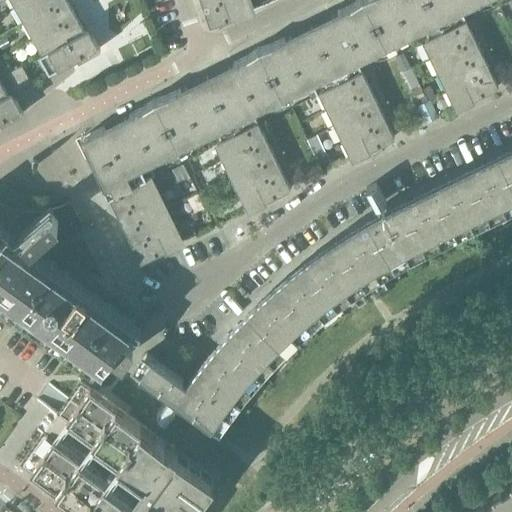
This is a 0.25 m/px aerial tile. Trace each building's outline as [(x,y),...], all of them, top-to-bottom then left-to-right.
[(63,0),(25,0),(18,5),(27,20),(63,0)] [(75,14),(67,0),(63,0),(27,20),(36,36),(75,14)] [(249,0),(222,0),(203,6),(210,24),(253,9),(249,0)] [(335,21),(314,31),(340,83),(362,72),(357,60),(386,45),(363,0),(357,0),(351,4),(332,14),(335,21)] [(363,0),(386,45),(427,25),(432,34),(443,29),(428,0),(363,0)] [(428,0),(443,29),(465,18),(461,9),(478,0),(428,0)] [(84,30),(83,28),(75,14),(36,36),(45,52),(84,30)] [(465,18),(443,29),(432,34),(424,38),(433,55),(473,35),(465,18)] [(84,30),(45,52),(54,68),(76,55),(78,60),(100,47),(88,25),(83,28),(84,30)] [(258,46),(258,47),(282,96),(311,82),(317,94),(322,92),(340,83),(314,31),(293,41),(290,34),(271,44),(259,47),(258,46)] [(473,35),(433,55),(441,72),(482,52),(473,35)] [(231,72),(210,82),(235,131),(257,120),(253,111),(282,96),(258,47),(257,47),(257,48),(246,56),(228,65),(231,72)] [(482,52),(441,72),(449,88),(490,68),(482,52)] [(8,72),(12,80),(26,72),(21,64),(8,72)] [(490,68),(449,88),(457,105),(498,85),(490,68)] [(26,72),(12,80),(17,88),(30,80),(26,72)] [(362,72),(340,83),(322,92),(330,108),(370,88),(362,72)] [(415,74),(407,78),(410,87),(419,83),(415,74)] [(154,97),(154,98),(178,147),(219,127),(224,136),(235,131),(210,82),(190,92),(186,85),(167,95),(155,98),(154,97)] [(370,88),(330,108),(337,124),(378,104),(370,88)] [(7,93),(0,97),(0,120),(2,124),(23,111),(15,97),(11,99),(7,93)] [(127,123),(107,132),(133,184),(150,176),(154,174),(149,161),(178,147),(154,98),(153,98),(153,99),(143,106),(124,116),(127,123)] [(428,99),(418,103),(426,120),(436,115),(428,99)] [(378,104),(337,124),(345,140),(386,120),(378,104)] [(257,120),(235,131),(224,136),(216,140),(225,157),(265,137),(257,120)] [(386,120),(345,140),(353,156),(394,136),(386,120)] [(85,146),(109,196),(133,184),(107,132),(104,125),(90,132),(94,142),(85,146)] [(316,134),(307,138),(314,154),(323,149),(316,134)] [(265,137),(225,157),(233,174),(274,154),(265,137)] [(511,150),(403,204),(386,213),(369,222),(354,231),(337,242),(321,254),(307,264),(292,275),(278,288),(264,300),(250,313),(237,327),(224,341),(212,355),(200,369),(190,384),(183,393),(184,393),(186,404),(185,405),(215,426),(226,411),(236,397),(247,384),(258,371),(270,358),(282,345),(295,333),(308,322),(321,311),(334,300),(348,290),(358,305),(366,299),(356,284),(362,280),(369,276),(378,291),(387,285),(378,271),(392,262),(407,253),(423,245),(455,229),(511,201),(511,150)] [(274,154),(233,174),(241,190),(282,170),(274,154)] [(182,164),(172,169),(177,180),(189,174),(184,163),(182,164)] [(282,170),(241,190),(249,207),(290,187),(282,170)] [(109,196),(117,212),(158,192),(150,176),(133,184),(109,196)] [(386,200),(376,182),(366,188),(375,205),(386,200)] [(117,212),(125,228),(166,208),(158,192),(117,212)] [(37,221),(28,211),(14,223),(30,242),(39,234),(47,233),(47,234),(55,232),(60,231),(65,230),(72,227),(75,226),(81,223),(69,202),(66,203),(60,206),(55,207),(50,209),(37,221)] [(125,228),(133,244),(174,224),(166,208),(125,228)] [(174,224),(133,244),(141,260),(182,240),(174,224)] [(48,263),(15,239),(4,232),(1,235),(0,233),(0,290),(100,363),(109,350),(122,359),(133,344),(120,335),(129,322),(85,290),(90,285),(96,279),(101,275),(108,270),(86,230),(73,238),(63,247),(55,255),(48,263)] [(134,369),(164,390),(165,389),(176,388),(177,388),(183,379),(146,352),(134,369)] [(79,403),(66,420),(152,482),(139,500),(53,438),(30,471),(86,511),(187,511),(213,476),(80,380),(69,396),(79,403)] [(156,413),(166,420),(178,403),(168,396),(156,413)] [(511,511),(511,487),(510,485),(493,497),(503,511),(511,511)] [(503,511),(493,497),(475,510),(476,511),(503,511)]
